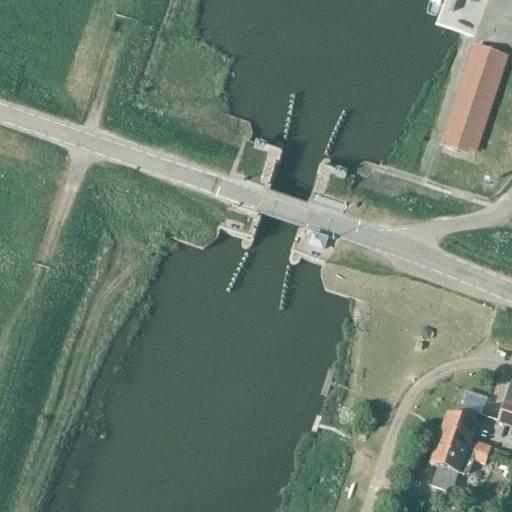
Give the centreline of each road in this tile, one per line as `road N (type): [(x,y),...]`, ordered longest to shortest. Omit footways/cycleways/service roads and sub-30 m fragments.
road 1 (unclassified): [(511,298),(0,111)]
road 2 (track): [(137,0),(86,140)]
